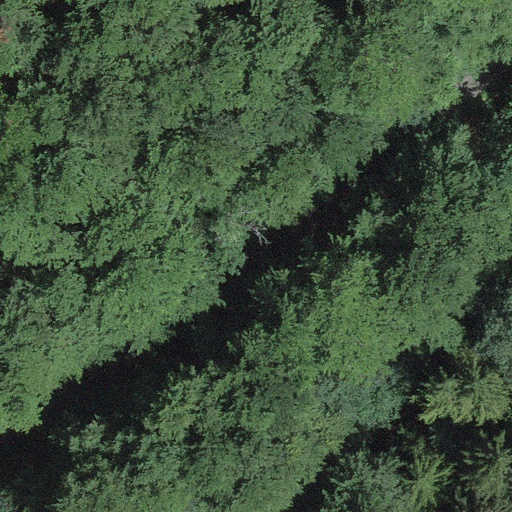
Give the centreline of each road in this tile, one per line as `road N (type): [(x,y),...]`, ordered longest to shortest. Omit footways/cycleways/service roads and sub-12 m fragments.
road 1 (track): [(0,419),(491,85),(511,56)]
road 2 (unclassified): [(511,247),(433,327),(291,511)]
